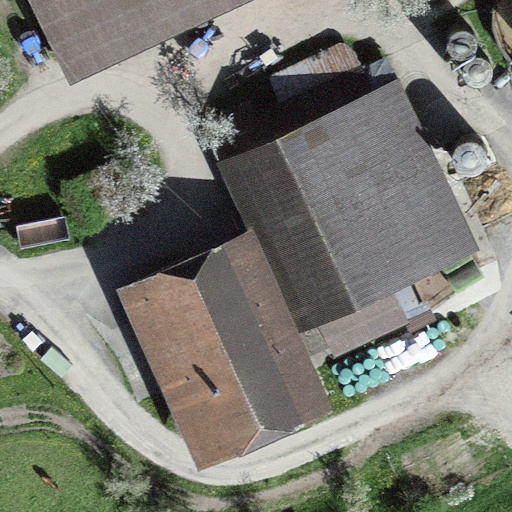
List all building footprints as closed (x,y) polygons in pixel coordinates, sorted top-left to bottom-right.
[(36,0),(61,48),(158,0),(36,0)] [(511,0),(486,0),(486,26),(499,54),(511,63),(511,0)] [(347,40),(276,72),(280,102),(245,118),(239,105),(217,115),(222,128),(210,134),(247,213),(270,202),(293,253),(271,263),(284,290),(306,280),(331,334),(394,305),(380,275),(442,247),(347,40)] [(481,52),(475,49),(467,49),(461,53),(457,59),(457,67),(460,73),(466,78),(473,79),(480,77),(485,72),(487,65),(486,57),(481,52)] [(110,157),(62,179),(84,228),(132,206),(110,157)] [(235,248),(147,290),(218,437),(306,395),(235,248)]
